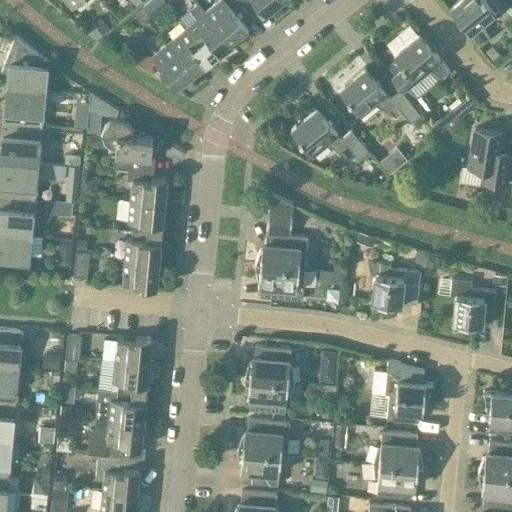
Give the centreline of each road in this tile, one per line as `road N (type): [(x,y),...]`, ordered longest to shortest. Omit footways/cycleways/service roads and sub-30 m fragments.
road 1 (residential): [(198,311),(218,122),(234,97),(351,0)]
road 2 (residential): [(461,358),(325,325),(198,311)]
road 3 (residential): [(181,511),(198,311)]
road 4 (residential): [(445,511),(461,358)]
road 5 (residential): [(511,96),(495,93),(418,0)]
road 6 (residential): [(198,311),(76,300)]
